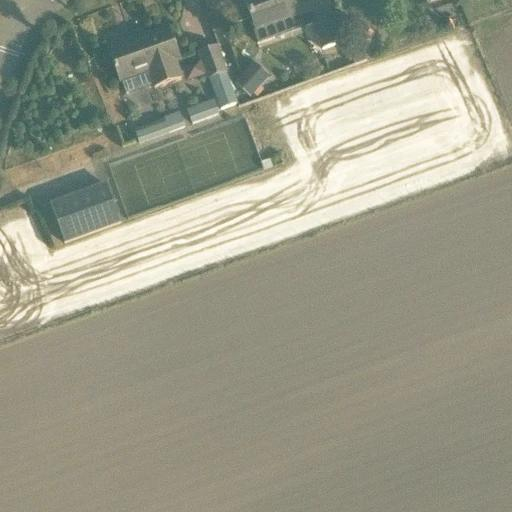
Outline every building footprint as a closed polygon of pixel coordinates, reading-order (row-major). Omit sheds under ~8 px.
[(310,15),(304,0),(245,0),(244,0),(256,34),(254,35),(257,45),(274,39),(275,36),(272,28),(310,15)] [(337,15),(311,25),(321,53),(348,44),(337,15)] [(453,21),(446,24),(449,33),(456,30),(453,21)] [(375,36),(364,30),(353,49),(356,50),(349,53),(354,67),(366,62),(364,55),(375,36)] [(182,80),(176,64),(180,62),(169,31),(133,43),(132,41),(107,50),(116,74),(117,73),(122,84),(126,97),(153,87),(154,91),(182,80)] [(198,55),(200,62),(206,77),(207,81),(209,80),(220,112),(237,105),(226,74),(227,74),(217,48),(198,55)] [(253,64),(234,86),(251,100),(254,97),(260,89),(270,78),(253,64)] [(192,127),(219,117),(214,102),(186,113),(192,127)] [(185,128),(179,114),(164,120),(166,125),(136,137),(140,146),(185,128)] [(260,164),(263,172),(273,169),(270,161),(260,164)] [(120,225),(113,206),(107,187),(50,208),(64,245),(120,225)]
